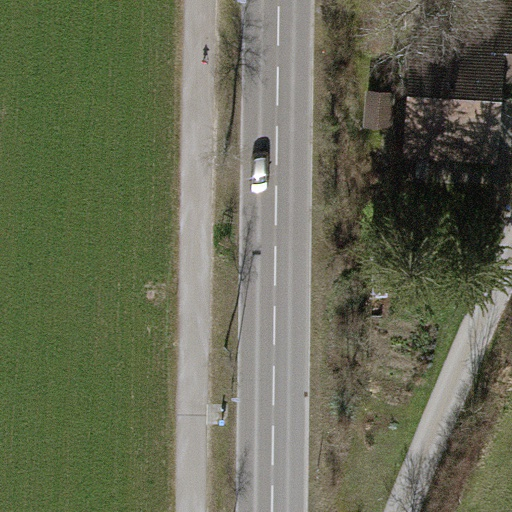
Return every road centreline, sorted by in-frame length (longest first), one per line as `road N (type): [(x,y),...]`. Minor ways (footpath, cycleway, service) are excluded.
road 1 (primary): [(279,0),(273,511)]
road 2 (track): [(408,511),(475,332),(511,260)]
